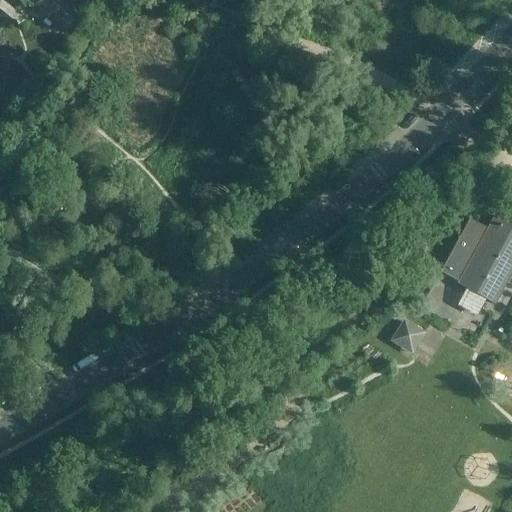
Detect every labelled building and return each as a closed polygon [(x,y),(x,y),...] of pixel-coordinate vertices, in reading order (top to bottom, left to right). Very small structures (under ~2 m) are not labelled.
[(0,0),(0,10),(8,0),(0,0)] [(40,0),(37,6),(68,30),(82,12),(67,0),(40,0)] [(11,95),(21,103),(34,87),(24,79),(11,95)] [(495,305),(511,273),(511,226),(495,217),(488,230),(469,220),(440,273),(458,284),(458,285),(495,305)] [(426,333),(403,319),(389,341),(412,355),(426,333)]
